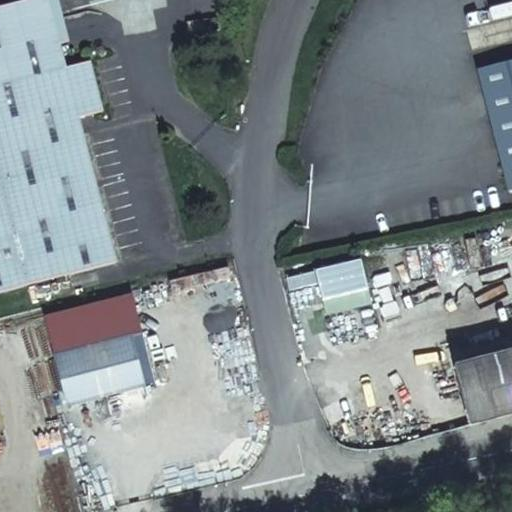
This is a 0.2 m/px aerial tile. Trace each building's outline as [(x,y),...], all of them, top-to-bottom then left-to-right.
[(0,289),(106,263),(71,118),(96,111),(83,61),(58,67),(41,0),(24,0),(0,6),(0,289)] [(511,61),(473,71),(505,194),(511,192),(511,61)] [(126,332),(46,351),(58,402),(139,382),(126,332)] [(58,402),(46,351),(41,352),(54,403),(58,402)] [(511,354),(467,366),(482,424),(511,416),(511,354)]
